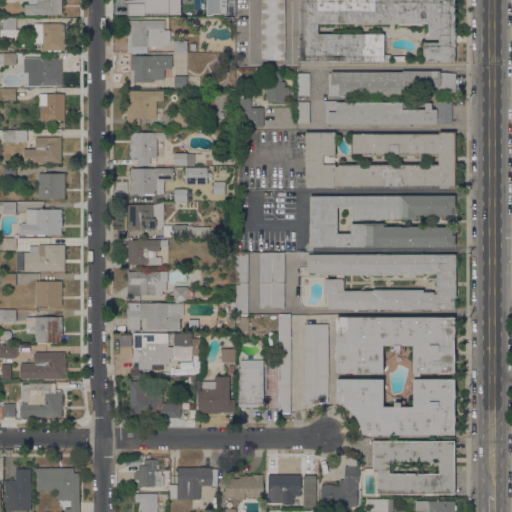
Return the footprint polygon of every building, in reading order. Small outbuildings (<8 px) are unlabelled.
[(61,0),(62,14),(44,14),(44,15),(24,15),(24,4),(32,4),(29,3),(28,2),(28,1),(28,0),(61,0)] [(145,12),(127,12),(127,0),(152,0),(152,12),(145,12)] [(224,0),(205,0),(206,14),(225,14),(224,0)] [(260,0),(285,0),(285,59),(261,60),(260,0)] [(454,0),(454,32),(456,32),(456,46),(455,46),(455,61),(423,61),(423,42),(439,42),(439,38),(428,38),(428,23),(318,23),(318,34),(384,34),(384,54),(390,54),(390,61),(299,61),(299,0),(454,0)] [(174,4),(188,5),(187,17),(174,17),(174,4)] [(0,36),(0,29),(2,29),(2,18),(16,18),(16,29),(19,29),(19,36),(0,36)] [(163,46),(155,46),(155,48),(152,48),(152,46),(147,46),(147,53),(131,53),(131,52),(127,52),(128,20),(165,20),(165,30),(170,30),(170,43),(163,46)] [(42,44),(33,44),(33,23),(42,23),(64,23),(64,42),(65,42),(65,46),(64,46),(64,50),(61,50),(61,51),(57,51),(57,50),(56,50),(56,51),(53,51),(53,50),(50,50),(50,51),(47,51),(47,50),(42,50),(42,44)] [(174,52),(174,40),(188,40),(187,52),(174,52)] [(3,65),(3,54),(16,54),(16,65),(3,65)] [(130,82),(130,70),(131,70),(131,55),(134,55),(134,56),(152,55),(172,55),(172,68),(164,68),(164,79),(153,79),(153,81),(130,82)] [(28,86),(27,76),(26,76),(26,60),(32,60),(32,58),(57,58),(61,58),(61,85),(28,86)] [(266,81),(272,81),(272,75),(269,75),(269,70),(273,70),(282,70),(282,81),(284,81),(284,86),(288,87),(288,89),(291,89),(291,93),(289,93),(288,97),(284,97),(284,102),(282,102),(280,102),(279,102),(275,102),(275,100),(271,100),(271,103),(267,103),(267,100),(266,100),(266,81)] [(405,94),(349,94),(349,96),(328,96),(328,73),(330,73),(330,72),(402,71),(440,70),(440,72),(455,72),(455,92),(437,92),(437,86),(409,86),(405,94)] [(297,73),(310,73),(309,95),(297,95),(297,73)] [(187,75),(187,88),(174,88),(174,75),(187,75)] [(3,100),(3,89),(16,89),(16,100),(3,100)] [(126,104),(127,104),(127,90),(128,90),(132,90),(132,91),(163,90),(163,101),(156,101),(156,118),(140,119),(140,124),(126,124),(126,104)] [(64,120),(40,120),(40,105),(38,105),(38,93),(53,93),(53,92),(57,92),(57,94),(64,94),(64,120)] [(263,126),(240,126),(240,97),(251,97),(251,107),(263,107),(263,126)] [(425,109),(425,103),(431,103),(431,109),(436,109),(436,101),(452,101),(452,123),(437,123),(437,124),(328,124),(328,123),(325,123),(325,100),(349,100),(349,102),(402,102),(407,109),(425,109)] [(297,101),(309,101),(310,123),(297,123),(297,101)] [(174,124),(174,112),(187,112),(187,124),(174,124)] [(3,141),(3,130),(27,130),(27,141),(15,141),(15,142),(3,141)] [(335,186),(335,188),(305,188),(305,173),(304,173),(304,164),(305,164),(305,154),(303,154),(303,147),(305,147),(305,131),(335,131),(335,155),(334,155),(334,164),(335,164),(335,166),(338,166),(338,164),(438,164),(438,155),(398,155),(398,153),(385,153),(385,155),(362,155),(362,153),(352,153),(352,133),(439,133),(439,131),(456,131),(456,151),(456,168),(456,188),(439,188),(439,186),(335,186)] [(156,157),(150,157),(150,165),(137,165),(137,158),(130,157),(131,155),(129,155),(129,150),(131,150),(131,149),(130,149),(130,139),(131,139),(131,132),(156,132),(166,132),(166,138),(156,138),(156,157)] [(24,162),(24,149),(35,149),(35,136),(61,136),(61,162),(24,162)] [(174,153),(187,153),(194,153),(194,165),(174,165),(174,153)] [(3,177),(3,166),(16,166),(16,177),(3,177)] [(194,183),(194,184),(191,184),(185,183),(185,167),(207,167),(207,172),(212,172),(212,177),(207,177),(207,184),(194,183)] [(131,186),(130,186),(130,175),(131,175),(131,168),(156,168),(173,168),(173,180),(164,180),(163,193),(154,193),(154,195),(145,195),(145,196),(138,195),(138,193),(131,193),(131,186)] [(39,173),(64,173),(64,198),(39,198),(39,173)] [(213,181),(225,181),(225,194),(213,194),(213,181)] [(174,189),(187,189),(187,190),(190,190),(190,199),(187,199),(187,201),(174,201),(174,189)] [(310,247),(310,196),(455,195),(455,214),(438,214),(438,216),(424,216),(424,215),(417,215),(417,219),(353,219),(353,207),(337,207),(337,233),(351,233),(351,223),(384,223),(384,226),(401,226),(401,227),(409,227),(409,226),(452,226),(452,235),(455,235),(455,247),(310,247)] [(0,201),(16,201),(16,202),(16,213),(3,213),(3,206),(0,206),(0,201)] [(163,224),(161,229),(156,229),(156,230),(128,229),(128,204),(147,204),(153,204),(153,205),(163,202),(163,224)] [(61,218),(62,218),(62,227),(61,227),(61,234),(44,234),(44,235),(37,235),(37,234),(33,234),(33,235),(25,235),(25,234),(19,234),(19,224),(21,224),(21,223),(26,223),(26,209),(48,209),(48,207),(53,207),(53,209),(61,209),(61,218)] [(163,225),(174,225),(187,224),(187,227),(210,227),(210,237),(186,237),(174,237),(163,237),(163,225)] [(3,249),(3,238),(16,238),(16,249),(3,249)] [(156,257),(161,257),(161,264),(131,265),(131,263),(128,263),(128,250),(127,250),(127,240),(168,239),(168,246),(159,246),(159,250),(156,250),(156,257)] [(24,270),(24,252),(29,252),(29,244),(50,244),(50,242),(58,242),(58,244),(65,244),(65,270),(24,270)] [(236,253),(248,253),(248,314),(236,314),(236,253)] [(260,253),(284,253),(284,308),(260,308),(260,253)] [(423,310),(423,309),(411,309),(411,311),(390,311),(390,309),(368,309),(368,311),(348,311),(348,309),(328,309),(328,293),(324,293),(324,279),(325,279),(325,275),(315,275),(315,272),(307,272),(307,254),(456,254),(456,298),(454,298),(454,309),(439,309),(439,310),(423,310)] [(140,295),(140,296),(127,296),(128,271),(168,271),(168,281),(166,281),(166,291),(163,291),(162,294),(156,294),(156,295),(140,295)] [(3,285),(3,274),(16,274),(16,285),(3,285)] [(35,281),(62,281),(62,306),(36,306),(35,281)] [(174,300),(174,287),(187,287),(187,288),(192,288),(192,298),(187,298),(187,300),(174,300)] [(127,303),(149,303),(183,303),(183,316),(180,316),(180,329),(167,329),(145,329),(145,319),(140,319),(140,330),(128,330),(128,318),(127,317),(126,305),(127,303)] [(0,321),(0,310),(16,310),(16,321),(0,321)] [(238,317),(241,317),(241,315),(246,315),(246,317),(249,317),(249,331),(238,331),(238,317)] [(279,315),(290,315),(291,412),(290,412),(290,413),(279,413),(279,315)] [(383,373),(336,373),(337,359),(335,359),(335,353),(336,353),(336,345),(336,316),(455,317),(455,327),(456,327),(456,336),(455,336),(455,353),(456,353),(456,362),(455,362),(455,373),(419,373),(419,379),(455,379),(455,389),(456,389),(456,398),(455,398),(455,415),(456,415),(456,424),(455,424),(455,435),(370,435),(370,434),(363,434),(362,430),(360,423),(356,416),(350,410),(347,407),(343,405),(340,404),(337,403),(337,379),(384,379),(384,407),(394,407),(395,396),(400,397),(400,407),(413,407),(413,345),(405,345),(405,352),(401,352),(401,355),(394,355),(394,345),(383,345),(383,373)] [(35,342),(35,333),(26,333),(26,317),(62,317),(62,324),(63,324),(62,335),(62,342),(35,342)] [(187,319),(187,331),(198,331),(198,320),(187,319)] [(322,403),(318,403),(314,405),(310,406),(307,408),(305,406),(305,401),(304,400),(304,324),(328,324),(328,402),(322,403)] [(8,330),(11,332),(12,336),(9,338),(6,339),(3,337),(2,333),(5,330),(8,330)] [(174,360),(174,358),(169,358),(169,364),(152,364),(152,369),(138,369),(138,362),(133,362),(133,333),(168,333),(168,347),(174,347),(174,333),(192,333),(192,338),(201,338),(200,355),(192,355),(192,360),(174,360)] [(0,357),(0,346),(16,346),(16,357),(0,357)] [(222,362),(222,360),(221,360),(221,348),(235,349),(235,359),(235,362),(222,362)] [(20,378),(20,363),(35,363),(34,352),(65,352),(65,360),(66,360),(66,371),(64,371),(65,378),(20,378)] [(236,360),(265,360),(263,369),(264,369),(264,407),(263,407),(263,416),(239,416),(239,407),(238,407),(238,396),(239,396),(239,369),(236,360)] [(11,378),(1,378),(2,364),(11,364),(11,378)] [(219,411),(219,413),(198,412),(199,381),(215,381),(215,376),(230,377),(229,399),(235,399),(235,412),(219,411)] [(130,418),(130,381),(145,381),(145,392),(162,392),(162,404),(183,404),(183,402),(189,402),(189,408),(181,408),(181,418),(130,418)] [(20,417),(20,401),(21,401),(21,384),(29,384),(29,382),(56,382),(56,391),(61,391),(61,417),(20,417)] [(15,403),(15,416),(3,416),(3,403),(0,403),(0,401),(15,401),(15,403)] [(376,493),(376,487),(377,487),(377,485),(376,485),(376,482),(377,482),(377,481),(376,481),(376,476),(377,476),(377,475),(376,475),(376,472),(373,472),(373,471),(372,471),(372,468),(373,468),(373,466),(372,466),(372,463),(373,463),(373,460),(372,460),(372,455),(373,455),(373,453),(372,453),(372,451),(373,451),(373,448),(372,448),(372,442),(373,442),(373,441),(455,441),(454,493),(376,493)] [(357,465),(359,465),(358,482),(357,482),(357,506),(321,506),(321,485),(325,485),(325,484),(339,484),(339,479),(344,479),(345,465),(348,465),(348,456),(349,455),(357,456),(357,457),(357,465)] [(138,486),(138,480),(135,480),(135,472),(138,472),(138,465),(144,465),(144,459),(157,459),(157,465),(155,465),(156,470),(161,470),(161,475),(163,475),(163,486),(138,486)] [(212,467),(212,469),(217,469),(217,485),(200,485),(200,499),(177,499),(177,498),(170,498),(170,485),(178,485),(178,467),(212,467)] [(6,511),(6,510),(5,510),(5,491),(3,491),(3,487),(5,487),(5,479),(6,479),(15,479),(15,468),(32,468),(32,509),(16,509),(16,511),(6,511)] [(79,511),(64,511),(64,508),(71,508),(71,500),(57,500),(57,490),(36,490),(36,472),(35,472),(35,468),(74,468),(74,473),(80,472),(80,477),(79,477),(79,511)] [(301,496),(293,495),(293,504),(282,504),(282,494),(268,494),(268,474),(301,475),(301,496)] [(239,478),(239,476),(253,476),(253,475),(263,475),(263,499),(255,499),(255,496),(245,496),(245,499),(235,499),(235,497),(233,497),(233,498),(223,498),(223,490),(225,490),(225,487),(219,487),(219,478),(239,478)] [(317,475),(316,495),(303,495),(303,475),(317,475)] [(135,493),(157,493),(157,511),(141,511),(141,501),(135,501),(135,493)] [(393,511),(373,511),(373,504),(365,504),(365,498),(393,499),(393,511)] [(455,501),(455,505),(456,505),(456,511),(455,511),(428,511),(415,511),(415,501),(455,501)]
